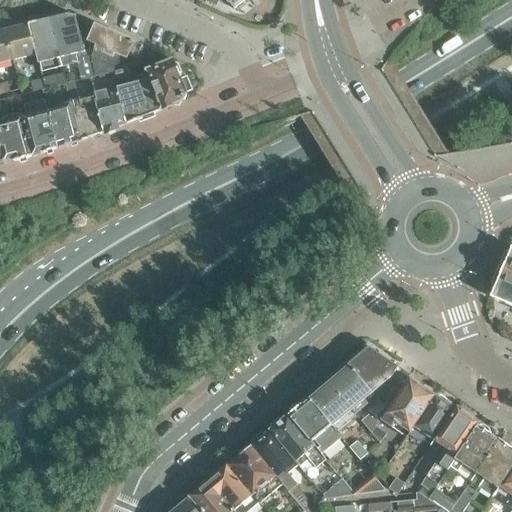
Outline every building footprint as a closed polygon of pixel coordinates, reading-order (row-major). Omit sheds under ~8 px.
[(225,0),(233,10),(244,0),(225,0)] [(66,16),(50,20),(61,65),(78,61),(79,63),(88,60),(76,17),(66,16)] [(40,70),(61,65),(50,20),(29,25),(36,55),(40,70)] [(14,60),(36,55),(29,25),(6,31),(14,60)] [(127,56),(136,60),(142,46),(95,26),(88,43),(95,46),(91,57),(95,76),(113,71),(119,57),(126,60),(127,56)] [(6,31),(0,32),(0,63),(14,60),(6,31)] [(146,72),(150,80),(162,111),(184,101),(186,96),(185,94),(192,91),(187,77),(180,80),(178,77),(181,73),(178,64),(173,63),(172,61),(171,61),(169,58),(154,62),(156,69),(146,72)] [(114,71),(114,72),(116,81),(131,77),(129,68),(114,71)] [(62,73),(42,79),(45,89),(65,83),(62,73)] [(45,89),(42,79),(28,83),(31,93),(45,89)] [(126,124),(162,111),(150,80),(117,88),(126,124)] [(73,82),(65,84),(68,93),(76,90),(73,82)] [(0,95),(13,92),(11,83),(0,85),(0,95)] [(104,133),(126,124),(117,88),(93,93),(94,97),(104,133)] [(81,141),(104,133),(94,97),(80,101),(78,97),(70,100),(71,103),(81,141)] [(71,103),(48,109),(58,148),(81,141),(71,103)] [(20,116),(21,118),(31,157),(58,148),(48,109),(20,116)] [(14,161),(31,157),(21,118),(5,122),(5,120),(0,121),(0,147),(4,162),(14,159),(14,161)] [(492,292),(490,296),(511,305),(511,247),(510,250),(504,252),(502,258),(504,264),(498,278),(493,280),(490,286),(492,292)] [(372,394),(392,377),(398,368),(373,351),(373,347),(370,345),(366,345),(363,348),(364,351),(358,356),(355,355),(349,360),(350,363),(348,365),(372,394)] [(360,403),(372,394),(348,365),(346,367),(342,366),(337,370),(337,374),(328,382),(357,416),(365,409),(360,403)] [(390,386),(399,392),(400,391),(411,375),(402,369),(390,386)] [(406,438),(408,435),(434,396),(432,394),(432,391),(425,386),(422,387),(409,378),(400,391),(399,392),(380,420),(406,438)] [(309,399),(337,432),(345,426),(357,416),(328,382),(326,383),(322,382),(317,387),(318,390),(308,398),(309,399)] [(434,396),(408,435),(420,444),(423,441),(430,445),(433,441),(455,410),(446,404),(446,400),(440,397),(437,398),(434,396)] [(338,435),(337,432),(309,399),(300,406),(296,406),(295,406),(290,411),(289,415),(318,451),(338,435)] [(421,485),(433,493),(434,490),(449,468),(455,459),(478,426),(480,423),(456,407),(455,410),(433,441),(446,450),(437,464),(435,463),(421,485)] [(371,432),(376,425),(378,422),(371,413),(361,421),(371,432)] [(311,459),(317,467),(326,459),(318,451),(289,415),(283,421),(278,421),(272,426),(271,431),(270,431),(299,466),(300,467),(311,459)] [(387,433),(376,425),(371,432),(380,443),(387,433)] [(455,459),(476,473),(498,440),(491,435),(491,434),(490,434),(490,430),(484,426),(479,427),(478,426),(455,459)] [(251,447),(282,484),(305,511),(313,506),(296,485),(298,483),(290,474),(299,466),(270,431),(267,434),(263,433),(258,437),(258,441),(251,447)] [(476,473),(470,482),(493,497),(495,494),(511,468),(511,445),(503,439),(499,440),(498,440),(476,473)] [(360,460),(362,458),(368,453),(357,441),(349,447),(360,460)] [(282,484),(251,447),(249,449),(245,448),(240,452),(240,456),(228,465),(260,502),(282,484)] [(403,487),(412,494),(436,462),(427,455),(403,487)] [(217,475),(209,482),(234,511),(248,511),(260,502),(228,465),(226,468),(222,467),(217,471),(217,475)] [(511,506),(511,468),(495,494),(510,505),(511,506)] [(385,491),(372,474),(352,490),(356,495),(385,491)] [(388,488),(397,494),(404,483),(395,477),(388,488)] [(343,479),(322,495),(326,499),(356,495),(352,490),(343,479)] [(200,511),(234,511),(209,482),(200,489),(197,488),(192,492),(192,496),(189,498),(200,511)] [(448,511),(450,511),(452,510),(455,505),(443,496),(446,491),(441,487),(437,492),(434,490),(433,493),(428,499),(437,505),(439,506),(448,511)] [(452,510),(454,511),(463,511),(468,505),(474,496),(465,491),(455,505),(452,510)] [(414,511),(425,511),(435,511),(437,511),(437,505),(428,499),(418,493),(416,493),(416,500),(413,500),(413,501),(414,511)] [(195,511),(186,501),(172,511),(195,511)] [(397,511),(414,511),(413,501),(397,502),(397,511)] [(367,505),(367,511),(388,511),(389,511),(389,503),(367,505)]
